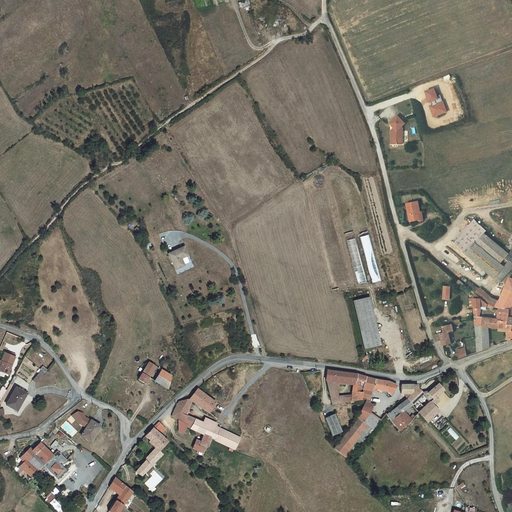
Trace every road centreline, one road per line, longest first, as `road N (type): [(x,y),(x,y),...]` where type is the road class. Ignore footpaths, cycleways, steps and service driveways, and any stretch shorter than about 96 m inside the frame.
road 1 (track): [(0,275),(85,181),(124,160),(279,39),(307,32),(323,18),(323,0)]
road 2 (residential): [(448,368),(421,316),(369,122),(323,18)]
road 3 (unclassified): [(128,446),(230,359),(398,379),(448,368)]
road 4 (unclassified): [(456,365),(489,420),(501,511)]
